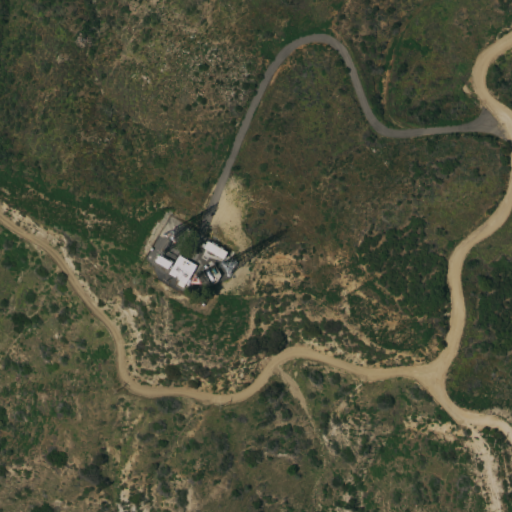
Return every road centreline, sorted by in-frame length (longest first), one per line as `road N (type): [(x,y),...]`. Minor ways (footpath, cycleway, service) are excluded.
road 1 (track): [(0,218),(43,247),(109,327),(118,374),(130,388),(231,398),(276,359),(297,352),(368,374),(406,372),(428,382),(457,415),(500,423),(511,436)]
road 2 (track): [(199,232),(272,65),(298,42),(328,40),(340,49),(368,121),(388,134),(474,126),(498,114)]
road 3 (track): [(511,36),(486,54),(477,72),(480,91),(511,140),(511,180),(494,218),(455,254),(452,333),(428,382)]
road 4 (track): [(399,134),(380,90),(384,72),(406,18),(429,0)]
